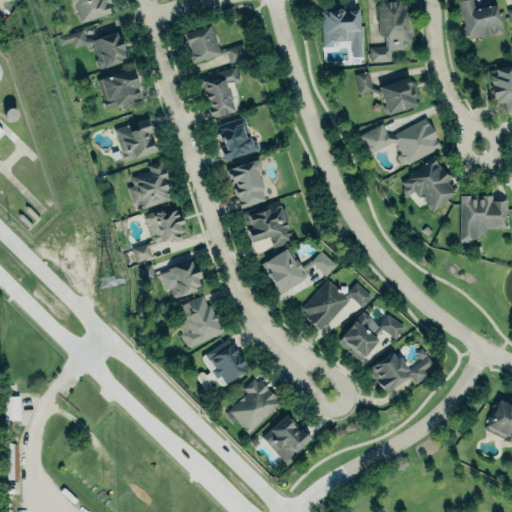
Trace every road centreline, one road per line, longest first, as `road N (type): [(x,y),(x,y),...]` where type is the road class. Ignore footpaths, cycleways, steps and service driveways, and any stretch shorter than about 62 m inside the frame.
road 1 (tertiary): [(275,0),(344,204),(384,264),(429,311),(486,348)]
road 2 (secondary): [(284,511),(0,235)]
road 3 (secondary): [(0,277),(237,511)]
road 4 (residential): [(243,299),(270,349),(316,401),(336,413),(349,409),(353,392),(343,378),(243,299)]
road 5 (residential): [(243,299),(136,0)]
road 6 (tertiary): [(291,511),(329,479),(419,433),(457,399),(486,348)]
road 7 (residential): [(435,0),(437,73),(473,147)]
